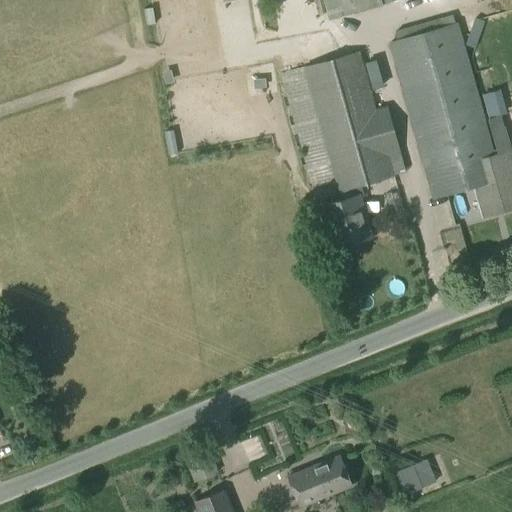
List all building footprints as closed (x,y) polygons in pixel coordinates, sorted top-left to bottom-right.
[(322,0),(328,21),(404,0),(322,0)] [(456,25),(390,44),(433,199),(473,187),(500,179),(494,157),(493,157),(456,25)] [(304,68),(337,183),(342,201),(322,206),(334,250),(371,239),(359,196),(356,197),(354,188),(407,173),(388,107),(375,111),(358,53),(304,68)] [(239,62),(247,86),(259,82),(251,58),(239,62)] [(304,68),(281,75),(313,190),(337,183),(304,68)] [(497,90),(480,95),(488,120),(505,114),(497,90)] [(511,209),(511,162),(509,152),(501,155),(494,157),(500,179),(473,187),(476,200),(467,203),(470,217),(480,214),(481,218),(511,209)] [(15,376),(0,382),(0,385),(6,399),(5,399),(16,422),(33,415),(15,376)] [(202,444),(177,451),(184,476),(209,469),(202,444)] [(340,456),(288,477),(300,509),(353,488),(340,456)] [(423,488),(413,466),(393,474),(402,497),(423,488)] [(232,511),(223,490),(193,502),(196,511),(232,511)]
